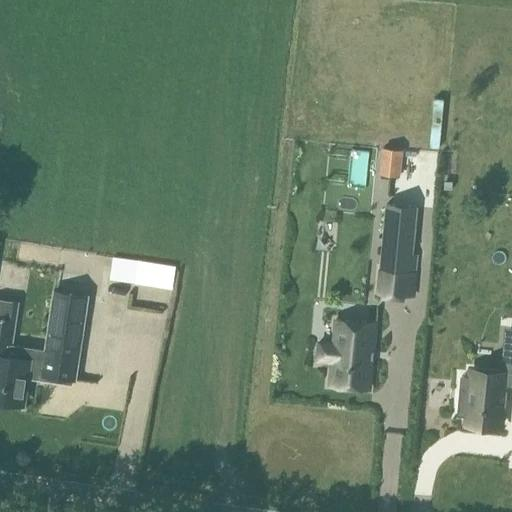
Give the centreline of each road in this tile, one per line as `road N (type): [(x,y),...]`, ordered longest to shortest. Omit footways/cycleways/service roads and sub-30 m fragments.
road 1 (unknown): [(401,511),(426,152)]
road 2 (unclassified): [(173,511),(0,483)]
